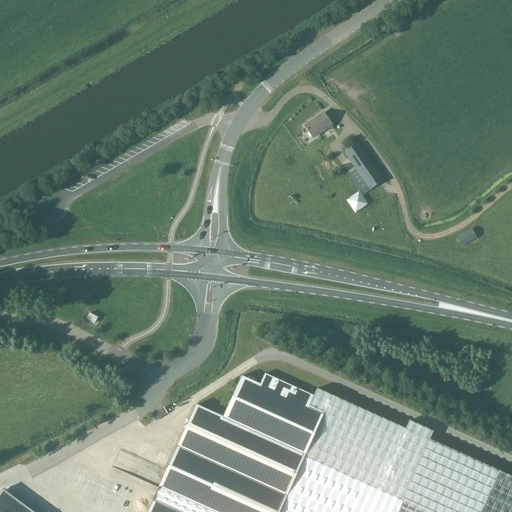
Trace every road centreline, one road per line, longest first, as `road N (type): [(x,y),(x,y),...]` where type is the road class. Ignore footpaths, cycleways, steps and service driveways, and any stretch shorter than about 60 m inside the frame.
road 1 (residential): [(236,123),(268,118),(297,91),(321,95),(384,163),(411,231),(421,236),(457,226),(511,184)]
road 2 (trunk): [(511,322),(384,284),(221,252)]
road 3 (trunk): [(218,278),(511,322)]
road 4 (tertiary): [(0,312),(51,323),(159,372),(187,362),(207,320)]
road 5 (primary): [(203,251),(113,248),(0,264)]
road 6 (primary): [(0,282),(79,272),(201,276)]
road 7 (tertiary): [(236,123),(266,86),(389,0)]
